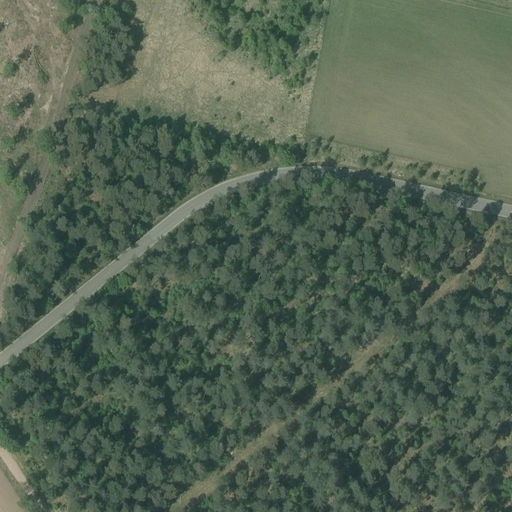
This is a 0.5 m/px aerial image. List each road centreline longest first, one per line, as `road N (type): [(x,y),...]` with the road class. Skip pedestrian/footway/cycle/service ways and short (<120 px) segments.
road 1 (unclassified): [(0,363),(167,225),(243,184),(329,175),(511,214)]
road 2 (track): [(174,511),(511,238)]
road 3 (track): [(95,0),(53,143),(0,273)]
